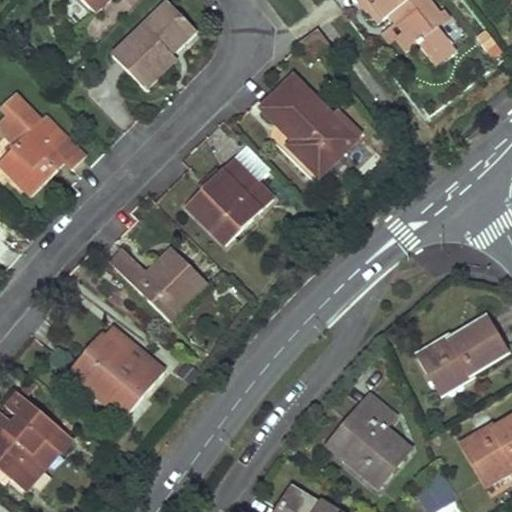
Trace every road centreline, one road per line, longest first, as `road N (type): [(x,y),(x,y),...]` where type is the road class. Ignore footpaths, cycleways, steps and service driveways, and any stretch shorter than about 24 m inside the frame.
road 1 (residential): [(0,319),(241,67),(250,34),(234,0)]
road 2 (tertiary): [(157,511),(259,374),(359,268)]
road 3 (residential): [(220,511),(341,337),(359,268)]
road 4 (tertiary): [(359,268),(465,179)]
